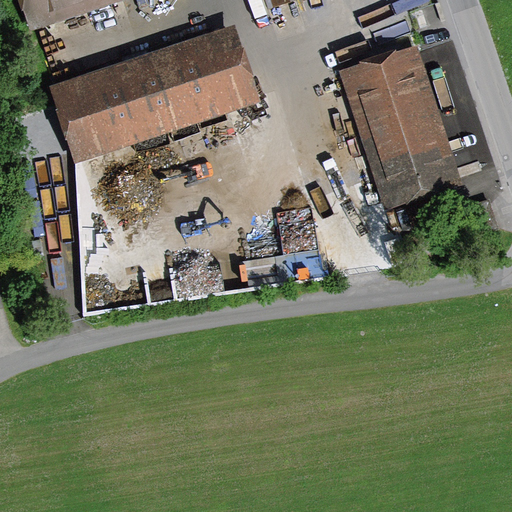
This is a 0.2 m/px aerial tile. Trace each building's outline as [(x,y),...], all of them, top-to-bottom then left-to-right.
[(21,0),(30,27),(112,0),(21,0)] [(233,18),(46,81),(74,162),(260,99),(233,18)] [(416,41),(338,67),(385,207),(463,181),(416,41)] [(488,202),(456,212),(466,240),(497,229),(488,202)] [(415,240),(405,243),(410,259),(421,256),(415,240)]
